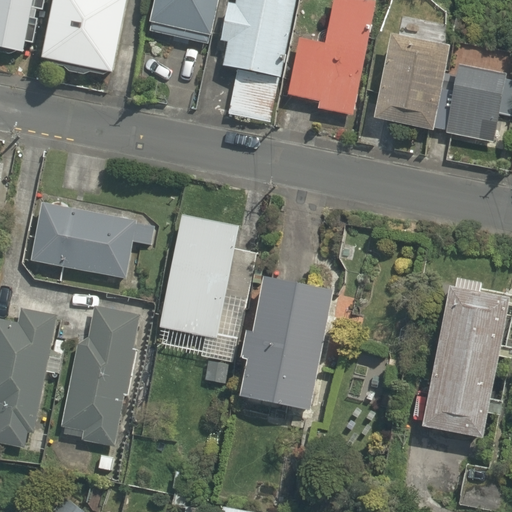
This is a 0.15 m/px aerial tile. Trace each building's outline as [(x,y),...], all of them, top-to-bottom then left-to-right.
[(0,0),(0,46),(26,52),(36,0),(0,0)] [(128,0),(45,0),(36,54),(116,68),(128,0)] [(221,0),(150,0),(146,25),(215,38),(221,0)] [(218,72),(235,74),(230,117),(269,121),(274,78),(287,80),(295,0),(235,0),(235,6),(226,5),(218,72)] [(301,30),(289,95),(319,100),(317,110),(354,116),(374,0),(331,0),(325,35),(301,30)] [(435,127),(443,80),(451,43),(392,31),(376,115),(434,129),(435,127)] [(443,80),(435,127),(447,128),(446,131),(495,141),(500,113),(511,115),(511,80),(507,79),(509,70),(458,61),(454,81),(443,80)] [(52,205),(45,203),(34,261),(129,280),(136,243),(153,246),(156,226),(140,224),(140,221),(75,209),(72,206),(68,204),(64,202),(58,203),(55,204),(52,205)] [(186,216),(159,348),(235,363),(240,340),(241,340),(259,254),(238,249),(242,227),(186,216)] [(485,277),(455,273),(453,289),(441,287),(422,427),(489,436),(510,292),(483,288),(485,277)] [(312,410),(336,291),(269,278),(258,333),(251,332),(245,360),(252,361),(245,397),(312,410)] [(142,316),(97,307),(92,338),(81,344),(64,426),(68,427),(66,434),(85,438),(85,440),(117,447),(127,397),(129,397),(138,352),(135,351),(142,316)] [(36,433),(60,317),(24,309),(21,324),(0,319),(0,441),(27,448),(31,432),(36,433)] [(204,477),(179,471),(175,488),(201,493),(204,477)] [(86,511),(67,497),(54,511),(86,511)] [(259,511),(260,509),(214,502),(212,511),(259,511)]
